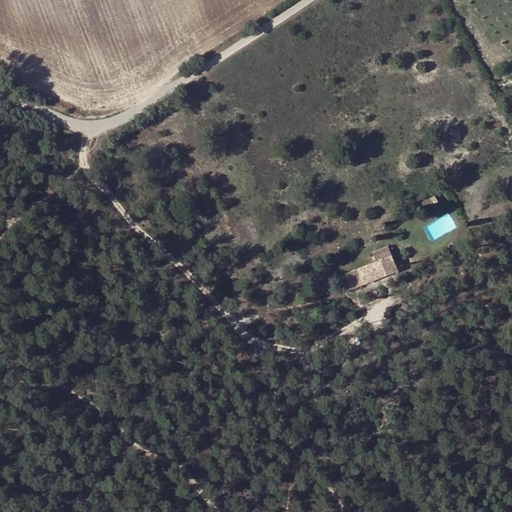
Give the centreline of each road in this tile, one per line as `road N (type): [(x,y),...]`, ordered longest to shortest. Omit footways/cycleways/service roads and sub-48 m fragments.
road 1 (residential): [(330,300),(240,322),(229,315),(90,173),(89,128)]
road 2 (unclassified): [(89,128),(120,119),(305,0)]
road 3 (track): [(114,398),(181,451),(217,511)]
